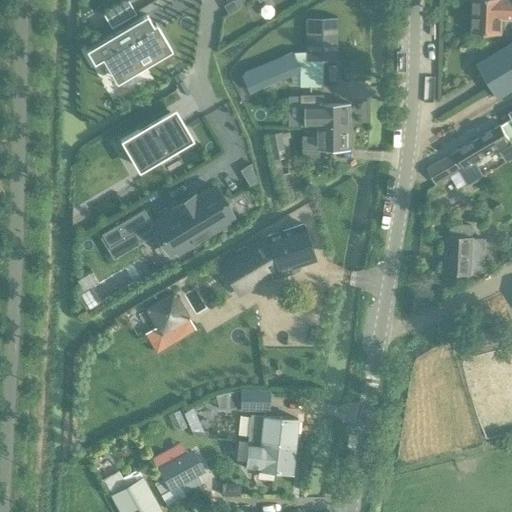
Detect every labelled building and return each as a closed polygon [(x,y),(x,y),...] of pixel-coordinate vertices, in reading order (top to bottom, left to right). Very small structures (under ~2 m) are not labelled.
[(127,0),(122,0),(102,12),(111,28),(135,14),(127,0)] [(511,14),(511,0),(471,0),(470,33),(499,34),(500,14),(511,14)] [(90,48),(85,50),(89,57),(93,63),(101,58),(116,83),(171,50),(155,24),(153,25),(146,14),(90,48)] [(308,17),(308,52),(308,60),(324,60),(337,60),(337,17),(308,17)] [(497,99),(511,89),(511,42),(476,64),(497,99)] [(298,69),(291,52),(247,70),(243,75),(249,90),(297,70),(298,69)] [(308,52),(291,52),(298,69),(297,70),(302,85),(324,86),(324,60),(308,60),(308,52)] [(319,127),(351,127),(350,103),(319,104),(319,97),(288,97),(289,116),(319,116),(319,127)] [(138,129),(123,138),(142,169),(192,140),(191,138),(174,109),(169,111),(141,128),(141,129),(139,130),(138,129)] [(499,124),(453,152),(462,166),(460,168),(469,183),(482,175),(474,163),(473,164),(471,161),(508,139),(499,124)] [(351,148),(351,127),(319,127),(319,136),(303,136),(304,156),(320,155),(320,149),(351,148)] [(287,157),(282,133),(268,135),(273,159),(287,157)] [(435,183),(459,168),(450,154),(426,169),(435,183)] [(251,164),(241,170),(249,184),(255,181),(251,164)] [(143,208),(100,234),(102,237),(109,248),(133,233),(138,241),(157,230),(158,232),(169,252),(197,235),(199,238),(226,221),(224,219),(230,215),(214,187),(197,197),(195,194),(150,220),(143,208)] [(265,237),(218,264),(237,297),(270,277),(277,272),(278,273),(284,271),(290,273),(297,271),(300,266),(315,261),(303,223),(265,236),(265,237)] [(468,273),(469,269),(481,270),(483,239),(469,238),(470,225),(449,224),(448,237),(447,237),(444,272),(468,273)] [(131,262),(98,283),(108,300),(142,280),(131,262)] [(156,327),(145,334),(156,352),(195,330),(189,320),(173,293),(145,310),(156,327)] [(124,312),(114,318),(120,328),(130,322),(124,312)] [(269,390),(241,389),(215,395),(219,409),(240,409),(268,410),(269,390)] [(192,408),(183,413),(189,427),(199,423),(192,408)] [(248,441),(294,446),(297,419),(250,414),(247,441),(248,441)] [(294,446),(248,441),(245,468),(291,473),(294,446)] [(163,479),(155,484),(160,494),(166,506),(186,495),(185,493),(189,490),(202,483),(197,475),(186,452),(157,467),(163,479)] [(119,470),(102,480),(110,495),(119,511),(159,511),(141,478),(127,486),(119,470)] [(222,483),(221,496),(240,496),(240,490),(234,483),(222,483)]
